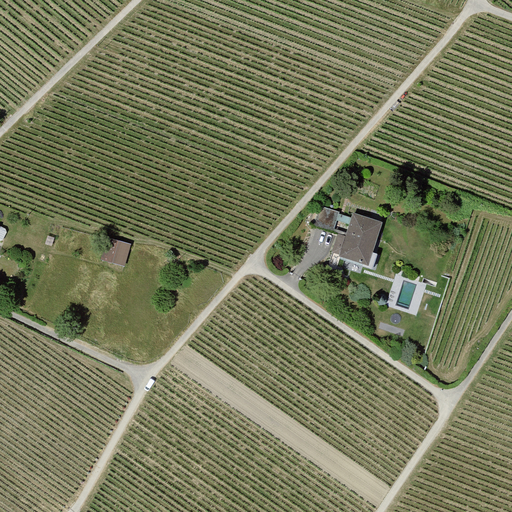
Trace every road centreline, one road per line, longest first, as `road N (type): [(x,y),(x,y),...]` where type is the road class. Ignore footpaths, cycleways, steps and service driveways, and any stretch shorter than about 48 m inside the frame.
road 1 (track): [(71,511),(148,373),(470,0)]
road 2 (track): [(511,308),(376,511)]
road 3 (track): [(249,260),(447,402)]
road 4 (track): [(134,0),(0,126)]
road 5 (track): [(0,309),(148,373)]
